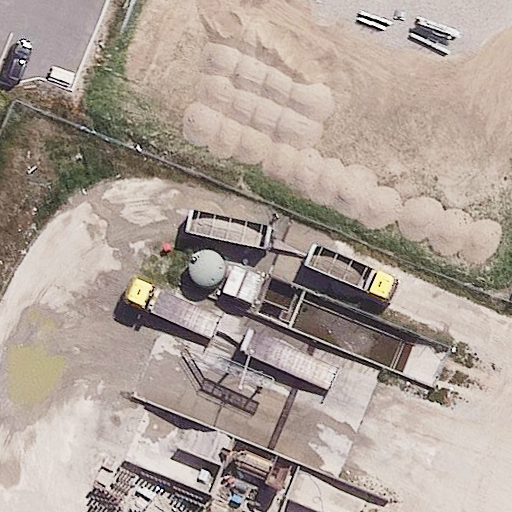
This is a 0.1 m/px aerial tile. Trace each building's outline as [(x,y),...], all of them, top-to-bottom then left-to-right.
[(326,291),(344,236),(288,218),(270,273),(326,291)] [(194,232),(195,275),(222,274),(223,301),(264,300),(263,231),(194,232)] [(397,373),(261,308),(252,328),(177,292),(132,386),(156,397),(127,458),(218,501),(235,465),(270,482),(282,457),(309,471),(391,510),(445,396),(397,373)] [(417,332),(397,373),(445,396),(465,354),(417,332)] [(309,471),(293,505),(308,511),(389,511),(391,510),(309,471)]
